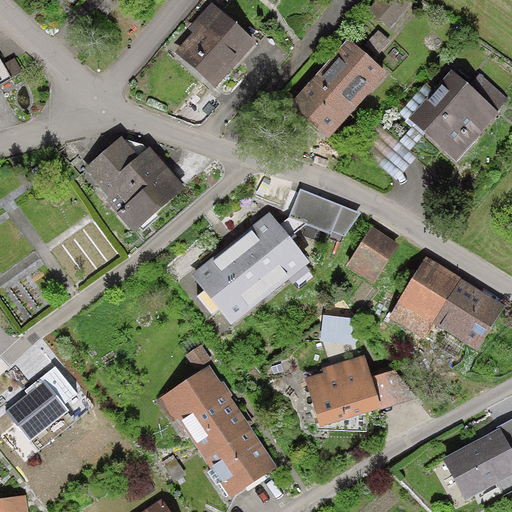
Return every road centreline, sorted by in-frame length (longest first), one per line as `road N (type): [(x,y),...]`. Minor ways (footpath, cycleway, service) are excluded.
road 1 (residential): [(0,368),(218,192),(248,157)]
road 2 (residential): [(248,157),(319,181),(511,286)]
road 3 (residential): [(511,387),(300,511)]
road 4 (residential): [(103,97),(248,157)]
road 5 (residential): [(0,9),(103,97)]
road 6 (residential): [(185,0),(103,97)]
